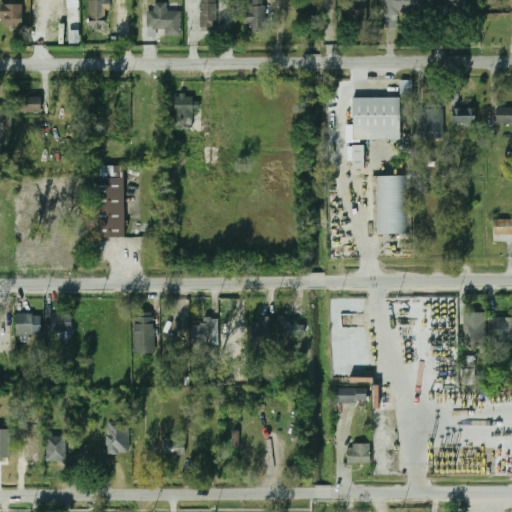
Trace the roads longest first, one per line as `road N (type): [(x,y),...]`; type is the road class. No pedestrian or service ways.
road 1 (tertiary): [(0,496),(511,492)]
road 2 (residential): [(511,281),(0,284)]
road 3 (residential): [(511,63),(0,65)]
